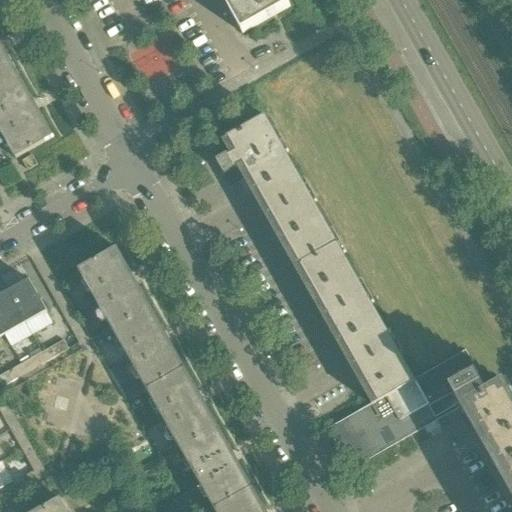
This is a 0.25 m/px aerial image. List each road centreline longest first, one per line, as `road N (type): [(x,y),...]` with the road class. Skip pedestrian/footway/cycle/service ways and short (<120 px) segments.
road 1 (residential): [(329,511),(133,165)]
road 2 (secondary): [(397,0),(511,201)]
road 3 (residential): [(133,165),(39,0)]
road 4 (residential): [(0,240),(133,165)]
